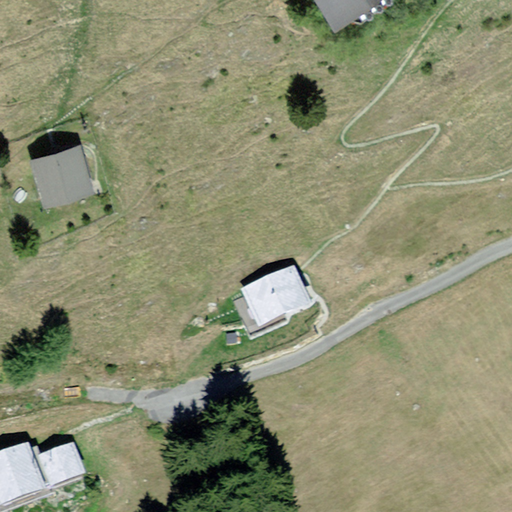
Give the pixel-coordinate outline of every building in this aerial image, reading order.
[(317,0),(335,26),(372,0),(317,0)] [(79,147),(30,160),(44,208),(93,194),(79,147)] [(292,273),(243,294),(260,334),(309,312),(292,273)] [(73,446),(39,459),(52,492),(85,479),(73,446)] [(29,449),(0,459),(0,511),(13,511),(47,500),(29,449)]
